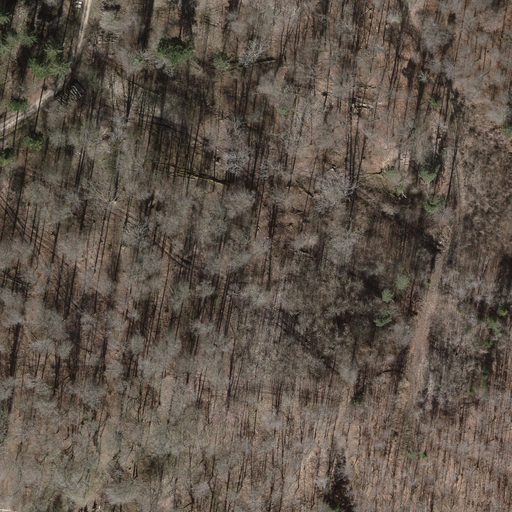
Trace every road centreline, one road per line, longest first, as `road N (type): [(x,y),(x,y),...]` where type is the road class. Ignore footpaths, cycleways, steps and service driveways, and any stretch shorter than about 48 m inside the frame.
road 1 (track): [(403,0),(436,68),(462,198),(457,239),(418,355),(407,439),(451,511)]
road 2 (track): [(90,0),(70,72),(0,130)]
